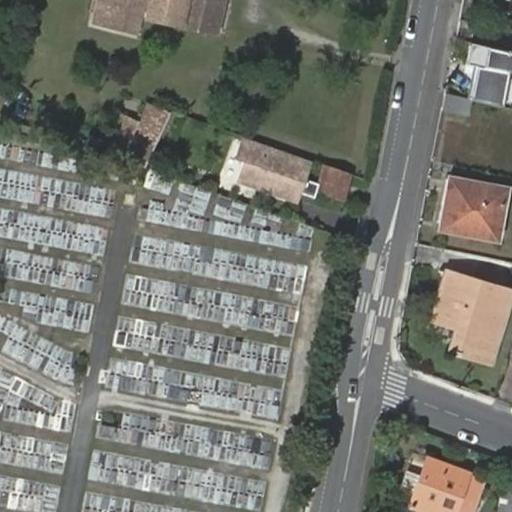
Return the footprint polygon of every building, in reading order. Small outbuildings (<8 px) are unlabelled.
[(186,27),(217,34),(224,0),(96,0),(91,23),(135,35),(141,8),(147,10),(146,18),(179,25),(182,15),(189,17),(186,27)] [(500,105),(507,69),(511,70),(511,51),(469,42),(465,62),(475,64),(469,98),(500,105)] [(471,99),(445,92),(442,109),(467,115),(471,99)] [(144,166),(168,110),(147,103),(138,122),(122,159),(144,166)] [(111,155),(122,159),(138,122),(120,114),(103,152),(111,155)] [(246,161),(239,180),(296,201),(309,165),(266,149),(260,166),(246,161)] [(341,198),(348,174),(329,167),(325,181),(319,180),(317,189),(341,198)] [(505,189),(475,183),(450,178),(444,205),(441,223),(440,228),(496,239),(497,232),(505,189)] [(446,272),(433,315),(458,323),(450,346),(454,346),(451,354),(458,356),(459,352),(470,355),(490,362),(511,292),(491,286),(471,280),(446,272)] [(426,511),(470,511),(483,478),(469,472),(426,457),(408,506),(426,511)] [(511,511),(511,489),(503,486),(497,511),(511,511)]
